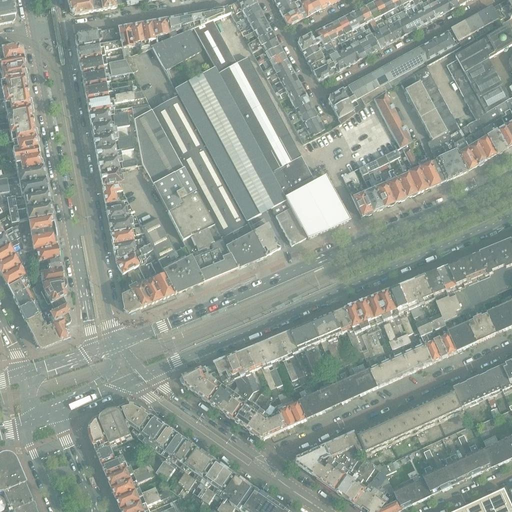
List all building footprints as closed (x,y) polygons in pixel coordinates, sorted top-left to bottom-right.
[(100,12),(98,0),(91,0),(68,5),(70,14),(69,14),(74,17),(79,16),(92,14),(96,13),(100,12)] [(114,0),(98,0),(100,12),(116,9),(116,7),(114,0)] [(231,18),(235,15),(236,15),(256,4),(253,0),(242,0),(225,9),(229,16),(230,15),(231,18)] [(278,11),(299,1),(298,1),(297,0),(292,0),(291,1),(290,0),(281,0),(274,4),(278,11)] [(314,14),(306,0),(297,0),(298,1),(299,0),(302,0),(303,2),(300,4),(302,8),(307,18),(314,14)] [(322,11),(315,0),(306,0),(314,14),(322,11)] [(329,7),(325,0),(315,0),(322,11),(329,7)] [(389,19),(379,0),(373,3),(380,18),(383,16),(386,21),(389,19)] [(397,16),(388,0),(379,0),(389,19),(397,16)] [(403,13),(396,0),(388,0),(397,16),(403,13)] [(409,3),(406,0),(396,0),(403,13),(408,10),(410,16),(414,14),(417,12),(416,9),(412,11),(411,9),(410,7),(414,5),(412,1),(409,3)] [(418,5),(415,0),(406,0),(409,3),(412,1),(414,5),(410,7),(411,9),(418,5)] [(443,16),(436,2),(430,6),(427,0),(426,0),(424,0),(425,1),(436,20),(443,16)] [(451,12),(445,0),(434,0),(435,1),(438,0),(439,0),(440,0),(436,2),(443,16),(451,12)] [(459,7),(455,0),(445,0),(451,12),(459,7)] [(511,11),(511,0),(506,0),(506,1),(490,10),(496,21),(499,26),(504,23),(498,11),(509,5),(511,11)] [(282,18),(302,8),(300,4),(299,1),(278,11),(282,18)] [(425,1),(421,3),(418,5),(428,24),(436,20),(425,1)] [(15,17),(12,2),(0,4),(0,26),(12,24),(14,21),(14,17),(15,17)] [(380,18),(373,3),(365,7),(375,27),(382,23),(380,18)] [(237,19),(235,15),(231,18),(235,24),(259,11),(256,4),(236,15),(241,12),(243,16),(237,19)] [(428,24),(418,5),(411,9),(412,11),(416,9),(417,12),(414,14),(421,28),(428,24)] [(375,27),(365,7),(358,11),(366,25),(369,23),(372,29),(375,27)] [(307,18),(302,8),(282,18),(286,26),(290,27),(307,18)] [(212,23),(229,16),(225,9),(222,10),(201,14),(204,28),(212,24),(212,23)] [(496,21),(490,10),(490,9),(478,16),(487,33),(493,30),(490,24),(496,21)] [(421,28),(414,14),(410,16),(408,10),(403,13),(397,16),(400,22),(407,18),(413,32),(421,28)] [(249,26),(263,18),(259,11),(235,24),(236,26),(238,25),(239,27),(241,30),(248,26),(249,26)] [(366,25),(358,11),(351,14),(361,34),(364,32),(362,27),(366,25)] [(194,32),(204,28),(201,14),(188,17),(191,33),(194,32)] [(361,34),(351,14),(344,18),(351,32),(355,31),(357,33),(353,35),(354,38),(361,34)] [(413,32),(407,18),(400,22),(397,16),(389,19),(386,21),(382,23),(385,28),(393,43),(413,32)] [(487,33),(478,16),(464,23),(474,41),(487,33)] [(191,33),(188,17),(175,19),(177,33),(180,32),(181,31),(182,36),(191,33)] [(243,38),(267,25),(263,18),(249,26),(251,30),(241,35),(243,38)] [(351,32),(344,18),(337,22),(347,41),(354,38),(353,35),(352,34),(350,35),(351,36),(349,37),(348,34),(351,32)] [(177,33),(175,19),(165,21),(168,36),(169,41),(175,39),(174,34),(177,33)] [(168,36),(165,21),(151,23),(154,38),(168,36)] [(347,41),(337,22),(329,26),(337,40),(339,44),(337,44),(338,46),(340,45),(347,41)] [(154,38),(151,23),(140,26),(144,52),(145,53),(149,51),(148,43),(154,42),(154,38)] [(393,43),(385,28),(382,23),(375,27),(386,47),(393,43)] [(474,41),(464,23),(450,31),(460,49),(474,41)] [(269,100),(247,59),(246,60),(243,54),(232,60),(212,24),(204,28),(194,32),(202,46),(214,69),(239,116),(269,100)] [(256,40),(271,33),(267,25),(243,38),(244,38),(246,41),(255,37),(256,40)] [(144,52),(140,26),(128,28),(132,46),(139,44),(140,52),(141,54),(145,53),(144,52)] [(337,40),(329,26),(323,29),(333,48),(336,47),(333,42),(337,40)] [(386,47),(375,27),(372,29),(375,34),(371,35),(379,51),(386,47)] [(130,58),(128,49),(133,48),(132,46),(128,28),(118,30),(121,43),(122,49),(122,51),(123,54),(124,60),(125,62),(129,69),(132,75),(137,72),(130,58)] [(492,72),(492,71),(493,70),(487,60),(511,46),(511,38),(506,28),(455,58),(457,61),(456,61),(461,70),(465,78),(469,85),(474,94),(478,101),(482,108),(485,116),(495,110),(505,104),(504,103),(509,101),(493,72),(492,72)] [(333,48),(323,29),(315,33),(321,43),(323,47),(325,50),(326,52),(333,48)] [(121,43),(118,30),(78,37),(77,37),(74,41),(75,41),(76,50),(121,43)] [(379,51),(371,35),(371,36),(368,30),(364,32),(361,34),(372,55),(379,51)] [(460,49),(450,31),(437,38),(445,52),(450,50),(452,53),(460,49)] [(200,54),(197,49),(202,46),(194,32),(191,33),(182,36),(180,37),(175,39),(169,41),(154,47),(151,48),(151,49),(164,73),(180,65),(200,54)] [(250,52),(275,40),(271,33),(256,40),(247,45),(250,52)] [(321,43),(315,33),(298,42),(297,45),(301,53),(321,43)] [(372,55),(361,34),(354,38),(365,59),(372,55)] [(365,59),(354,38),(347,41),(358,63),(365,59)] [(437,38),(427,44),(435,58),(445,52),(437,38)] [(264,54),(278,47),(275,40),(250,52),(252,55),(262,50),(264,54)] [(358,63),(347,41),(340,45),(341,47),(344,45),(346,48),(343,50),(351,66),(358,63)] [(104,59),(103,53),(122,49),(121,43),(76,50),(79,64),(79,63),(104,59)] [(325,50),(323,47),(321,43),(301,53),(305,60),(325,50)] [(427,44),(418,49),(426,63),(435,58),(427,44)] [(262,65),(282,54),(278,47),(264,54),(259,57),(261,61),(257,63),(259,67),(262,65)] [(351,66),(343,50),(339,52),(336,47),(333,48),(344,70),(351,66)] [(24,66),(21,51),(17,48),(0,51),(3,69),(22,66),(22,68),(22,66),(24,66)] [(344,70),(333,48),(326,52),(328,57),(328,58),(329,58),(330,61),(332,64),(337,74),(344,70)] [(418,49),(408,54),(418,73),(425,68),(428,67),(426,63),(418,49)] [(323,59),(328,57),(326,52),(325,50),(305,60),(308,67),(323,59)] [(286,61),(282,54),(262,65),(266,72),(286,61)] [(408,54),(399,59),(409,79),(414,76),(418,73),(408,54)] [(312,75),(332,64),(330,61),(325,63),(324,61),(329,58),(328,58),(328,57),(323,59),(308,67),(312,75)] [(129,69),(125,62),(105,65),(104,59),(79,63),(81,77),(107,72),(109,72),(129,69)] [(399,59),(389,65),(397,79),(398,78),(401,84),(409,79),(399,59)] [(266,80),(290,68),(286,61),(263,74),(266,80)] [(461,70),(456,61),(445,67),(450,76),(461,70)] [(332,77),(330,71),(332,70),(335,75),(337,74),(332,64),(312,75),(316,82),(320,83),(332,77)] [(389,65),(380,70),(391,90),(400,84),(401,84),(398,78),(397,79),(389,65)] [(0,83),(26,78),(25,72),(23,71),(22,68),(22,66),(3,69),(0,70),(1,75),(0,75),(0,76),(1,82),(0,82),(0,83)] [(279,83),(294,75),(290,68),(266,80),(270,87),(274,85),(272,82),(277,79),(279,83)] [(425,68),(418,73),(414,76),(418,84),(430,77),(425,68)] [(109,85),(108,79),(110,78),(110,79),(132,75),(129,69),(109,72),(107,72),(81,77),(83,90),(109,85)] [(271,175),(239,116),(214,69),(174,91),(178,98),(265,259),(280,250),(267,227),(266,227),(263,221),(252,227),(249,221),(266,213),(271,210),(275,218),(279,225),(278,225),(291,248),(306,240),(284,199),(271,175)] [(391,90),(380,70),(370,75),(378,89),(382,96),(385,94),(391,90)] [(461,70),(450,76),(454,84),(465,78),(461,70)] [(274,95),(298,82),(294,75),(279,83),(281,86),(276,89),(274,85),(270,87),(274,95)] [(332,110),(353,98),(355,102),(367,95),(378,89),(370,75),(328,98),(327,102),(332,110)] [(422,91),(418,84),(414,76),(409,79),(401,84),(400,84),(431,142),(427,144),(435,161),(432,163),(430,164),(440,186),(442,184),(445,183),(467,173),(456,152),(455,152),(447,138),(443,130),(439,122),(435,115),(431,107),(427,99),(422,91)] [(434,85),(430,77),(418,84),(422,91),(434,85)] [(27,92),(26,86),(27,85),(26,78),(0,83),(3,101),(15,99),(14,94),(27,92)] [(469,85),(465,78),(454,84),(458,92),(469,85)] [(287,97),(301,89),(298,82),(274,95),(278,101),(281,100),(279,97),(285,93),(287,97)] [(132,95),(130,87),(112,90),(112,91),(110,91),(109,85),(83,90),(86,103),(107,99),(106,95),(110,94),(111,98),(132,95)] [(439,93),(434,85),(422,91),(427,99),(439,93)] [(474,94),(469,85),(458,92),(463,99),(474,94)] [(309,103),(303,93),(301,89),(287,97),(289,100),(294,111),(309,103)] [(353,98),(332,110),(340,125),(340,126),(355,115),(361,111),(365,108),(364,107),(373,101),(399,150),(400,150),(401,150),(402,150),(410,145),(412,144),(385,94),(382,96),(378,89),(367,95),(355,102),(353,98)] [(32,108),(31,102),(30,102),(28,101),(27,92),(14,94),(15,99),(3,101),(5,113),(32,108)] [(112,105),(145,100),(142,93),(132,95),(111,98),(111,101),(109,101),(110,103),(108,103),(107,99),(86,103),(85,103),(88,116),(112,112),(114,111),(112,105)] [(443,101),(439,93),(427,99),(431,107),(443,101)] [(474,94),(463,99),(467,107),(478,101),(474,94)] [(265,259),(178,98),(151,112),(180,164),(236,271),(265,259)] [(300,159),(269,100),(239,116),(271,175),(284,199),(314,183),(300,159)] [(447,109),(443,101),(431,107),(435,115),(447,109)] [(478,101),(467,107),(471,115),(482,108),(478,101)] [(290,122),(312,110),(309,103),(294,111),(296,115),(294,116),(293,115),(288,118),(290,122)] [(511,116),(509,111),(505,104),(495,110),(511,141),(511,116)] [(236,271),(180,164),(151,112),(148,106),(131,108),(133,120),(142,167),(167,215),(185,248),(189,257),(203,284),(236,271)] [(19,124),(32,122),(31,116),(33,115),(32,108),(5,113),(8,125),(6,125),(6,124),(0,125),(0,132),(2,132),(7,131),(9,130),(9,129),(20,127),(19,124)] [(109,124),(109,118),(112,118),(113,123),(133,120),(131,108),(114,111),(112,112),(88,116),(90,128),(109,124)] [(482,108),(471,115),(475,122),(477,121),(479,120),(481,123),(487,119),(485,116),(482,108)] [(447,109),(435,115),(439,122),(451,116),(447,109)] [(302,125),(316,117),(312,110),(290,122),(292,126),(300,121),(302,125)] [(511,146),(511,141),(495,110),(485,116),(487,119),(481,123),(479,120),(477,121),(482,130),(496,156),(511,146)] [(451,116),(439,122),(443,130),(455,123),(451,116)] [(298,136),(320,124),(316,117),(302,125),(304,129),(299,132),(298,131),(296,133),(298,136)] [(142,167),(133,120),(113,123),(113,127),(111,127),(112,130),(110,130),(109,124),(90,128),(92,140),(93,140),(95,151),(95,152),(97,162),(97,163),(99,175),(124,171),(142,167)] [(496,156),(482,130),(477,121),(475,122),(467,127),(486,162),(496,156)] [(37,138),(36,131),(33,131),(32,122),(19,124),(20,127),(9,129),(9,130),(10,135),(11,142),(12,142),(37,138)] [(459,131),(455,123),(443,130),(447,138),(457,133),(459,131)] [(325,135),(325,134),(324,132),(323,130),(320,124),(298,136),(303,146),(307,144),(303,138),(307,136),(310,140),(311,139),(312,141),(321,137),(325,135)] [(486,162),(467,127),(459,131),(457,133),(476,168),(486,162)] [(476,168),(457,133),(447,138),(455,152),(456,152),(467,173),(476,168)] [(37,151),(36,146),(38,144),(37,138),(12,142),(13,150),(12,150),(14,161),(25,159),(24,153),(37,151)] [(428,191),(416,164),(416,163),(418,162),(414,154),(412,155),(410,151),(412,150),(410,145),(402,150),(410,168),(405,170),(417,195),(428,191)] [(41,162),(39,161),(37,151),(24,153),(25,159),(14,161),(16,173),(42,168),(43,168),(41,162)] [(417,195),(405,170),(396,152),(385,157),(388,164),(397,160),(401,168),(399,169),(402,175),(395,178),(405,200),(417,195)] [(395,178),(388,164),(385,157),(374,162),(378,170),(386,166),(390,173),(387,174),(390,180),(384,182),(394,205),(405,200),(395,178)] [(440,186),(430,164),(427,159),(416,164),(428,191),(440,186)] [(394,205),(384,182),(378,170),(374,162),(364,168),(368,176),(372,174),(375,179),(376,181),(380,179),(382,183),(373,187),(383,210),(394,205)] [(0,188),(45,180),(42,168),(16,173),(17,178),(0,181),(0,188)] [(383,210),(373,187),(368,176),(364,168),(358,170),(367,190),(362,192),(372,214),(383,210)] [(121,185),(119,176),(125,175),(124,171),(99,175),(101,188),(121,185)] [(372,214),(362,192),(353,173),(342,178),(345,184),(352,180),(358,194),(353,196),(352,194),(349,195),(361,219),(372,214)] [(350,223),(325,177),(314,183),(284,199),(306,240),(307,241),(350,223)] [(47,193),(45,180),(0,188),(0,198),(2,201),(6,201),(14,199),(23,198),(47,193)] [(126,202),(118,186),(121,185),(101,188),(104,205),(126,202)] [(49,205),(47,193),(23,198),(24,207),(16,208),(14,199),(6,201),(7,206),(8,211),(8,212),(16,211),(25,210),(49,205)] [(139,228),(126,202),(104,205),(109,233),(139,228)] [(51,217),(49,205),(25,210),(27,219),(18,221),(16,211),(8,212),(9,217),(10,225),(18,224),(24,223),(51,217)] [(0,236),(11,230),(19,229),(18,224),(10,225),(9,217),(0,222),(0,236)] [(54,233),(51,217),(24,223),(26,235),(41,232),(41,236),(54,233)] [(179,262),(157,220),(140,229),(143,236),(145,239),(152,253),(156,260),(174,296),(197,287),(203,284),(189,257),(183,260),(179,262)] [(133,238),(143,236),(140,229),(139,228),(109,233),(112,245),(133,241),(133,238)] [(16,241),(20,239),(20,236),(19,229),(11,230),(0,236),(0,249),(9,245),(16,241)] [(57,247),(54,233),(41,236),(41,232),(26,235),(20,236),(20,239),(22,247),(23,253),(30,252),(35,251),(57,247)] [(0,263),(14,255),(11,249),(18,245),(16,241),(20,239),(16,241),(9,245),(0,249),(0,263)] [(154,261),(150,254),(152,253),(145,239),(141,241),(144,248),(115,263),(115,264),(121,276),(126,274),(133,271),(138,268),(138,269),(145,266),(150,264),(154,261)] [(115,263),(144,248),(141,241),(139,241),(134,242),(133,241),(112,245),(114,257),(115,263)] [(482,302),(484,306),(499,300),(497,296),(511,289),(511,241),(511,242),(425,278),(435,301),(440,315),(445,324),(464,316),(462,311),(476,304),(482,302)] [(20,266),(16,260),(24,256),(23,253),(22,247),(17,250),(18,253),(14,255),(0,263),(0,275),(1,277),(20,266)] [(60,265),(57,247),(35,251),(37,264),(43,263),(44,268),(60,265)] [(22,270),(31,265),(31,260),(20,266),(1,277),(6,288),(26,277),(22,270)] [(174,296),(156,260),(154,261),(150,264),(156,276),(151,278),(162,301),(174,296)] [(63,282),(60,265),(44,268),(32,270),(33,272),(35,287),(39,286),(63,282)] [(162,301),(151,278),(145,266),(138,269),(144,281),(139,284),(140,286),(150,306),(162,301)] [(150,306),(140,286),(137,287),(135,284),(139,282),(133,271),(126,274),(134,288),(128,291),(137,311),(150,306)] [(30,289),(27,284),(29,283),(26,277),(6,288),(12,298),(27,290),(30,289)] [(435,301),(425,278),(415,282),(419,294),(415,296),(420,307),(428,304),(430,308),(435,306),(434,302),(435,301)] [(66,297),(63,292),(65,290),(63,282),(39,286),(39,287),(41,293),(43,293),(52,310),(54,312),(66,306),(67,305),(66,297)] [(420,307),(415,296),(419,294),(415,282),(400,289),(410,311),(412,315),(414,320),(419,318),(421,323),(426,321),(422,311),(421,311),(420,307)] [(137,311),(128,291),(127,289),(120,293),(121,299),(124,312),(128,315),(137,311)] [(405,313),(410,311),(400,289),(388,293),(400,318),(406,334),(408,337),(413,335),(414,337),(419,335),(417,331),(413,332),(405,313)] [(34,304),(30,295),(27,290),(12,298),(19,312),(34,304)] [(401,336),(395,320),(400,318),(388,293),(378,297),(390,325),(397,341),(401,350),(406,347),(411,345),(411,344),(408,337),(406,334),(401,336)] [(397,341),(390,325),(378,297),(367,302),(378,326),(382,325),(383,328),(390,344),(397,341)] [(386,346),(378,326),(367,302),(356,307),(366,331),(367,335),(374,350),(381,348),(386,346)] [(498,336),(488,315),(484,306),(482,302),(476,304),(462,311),(464,316),(468,325),(477,345),(498,336)] [(511,329),(511,303),(488,315),(498,336),(511,329)] [(41,316),(34,304),(19,312),(25,324),(41,316)] [(64,328),(69,325),(70,322),(67,316),(68,315),(69,313),(66,306),(54,312),(52,310),(43,315),(58,344),(70,339),(64,328)] [(366,331),(356,307),(345,311),(355,336),(360,334),(367,350),(368,353),(374,350),(367,335),(364,336),(362,333),(366,331)] [(362,352),(355,336),(345,311),(334,316),(342,336),(347,334),(356,356),(351,358),(354,364),(365,360),(363,355),(362,352)] [(58,344),(43,315),(41,316),(25,324),(26,324),(27,325),(26,325),(38,347),(39,349),(42,350),(44,349),(58,344)] [(445,324),(440,315),(428,320),(433,331),(436,332),(441,330),(446,328),(445,324)] [(347,360),(338,338),(342,336),(334,316),(323,320),(343,369),(354,364),(351,358),(347,360)] [(343,369),(323,320),(312,325),(321,344),(324,353),(329,351),(338,371),(343,369)] [(426,321),(421,323),(415,325),(417,331),(419,335),(421,339),(427,336),(432,334),(433,331),(428,320),(426,321)] [(326,369),(316,346),(321,344),(312,325),(302,329),(319,371),(326,369)] [(477,345),(468,325),(449,334),(457,354),(477,345)] [(457,354),(449,334),(446,328),(441,330),(445,338),(441,339),(449,357),(457,354)] [(319,371),(302,329),(291,334),(299,354),(304,352),(316,381),(322,378),(319,371)] [(304,378),(295,356),(299,354),(291,334),(280,338),(290,361),(293,359),(294,360),(290,362),(291,364),(298,380),(301,387),(307,384),(304,378)] [(443,360),(435,342),(430,344),(427,336),(421,339),(424,346),(433,365),(443,360)] [(286,362),(290,361),(280,338),(269,343),(278,363),(282,361),(292,383),(298,380),(291,364),(287,365),(286,362)] [(449,357),(441,339),(435,342),(443,360),(449,357)] [(411,374),(401,350),(397,341),(390,344),(389,345),(392,352),(385,356),(381,348),(374,350),(368,353),(363,355),(365,360),(370,372),(378,389),(411,374)] [(433,365),(424,346),(419,349),(416,342),(411,344),(411,345),(414,351),(422,370),(433,365)] [(276,370),(281,368),(278,363),(269,343),(259,347),(276,389),(279,396),(277,396),(278,397),(283,395),(288,393),(286,389),(284,390),(276,370)] [(276,389),(259,347),(248,352),(256,372),(261,370),(270,392),(276,389)] [(422,370),(414,351),(409,353),(406,347),(401,350),(411,374),(422,370)] [(252,374),(256,372),(248,352),(238,356),(247,378),(250,377),(251,380),(248,381),(253,394),(259,391),(252,374)] [(247,378),(238,356),(226,361),(233,378),(239,392),(253,394),(248,381),(247,378)] [(233,378),(226,361),(214,366),(217,373),(219,377),(222,383),(233,378)] [(511,364),(493,373),(498,382),(503,393),(504,395),(511,391),(511,364)] [(210,380),(208,377),(217,373),(214,366),(183,379),(180,382),(182,385),(186,386),(187,389),(188,389),(195,394),(202,384),(210,380)] [(378,389),(370,372),(366,373),(363,366),(358,368),(369,393),(378,389)] [(369,393),(358,368),(353,371),(356,378),(352,380),(360,398),(369,393)] [(503,393),(498,382),(493,373),(484,377),(493,398),(503,393)] [(360,398),(352,380),(348,382),(346,376),(345,374),(340,376),(339,374),(333,376),(333,375),(326,378),(328,381),(334,379),(337,386),(331,389),(330,387),(325,389),(334,409),(360,398)] [(493,398),(484,377),(467,385),(471,393),(477,390),(483,402),(493,398)] [(209,404),(222,386),(212,379),(210,380),(202,384),(195,394),(200,397),(209,404)] [(483,402),(477,390),(471,393),(467,385),(456,390),(456,391),(454,392),(463,411),(483,402)] [(230,405),(236,396),(222,386),(209,404),(219,411),(225,402),(230,405)] [(334,409),(325,389),(320,391),(321,393),(313,397),(309,388),(308,387),(303,389),(305,392),(300,395),(303,402),(299,403),(307,422),(334,409)] [(234,422),(246,403),(253,394),(239,392),(236,396),(230,405),(225,402),(219,411),(234,422)] [(463,411),(454,392),(445,396),(444,395),(438,397),(439,399),(430,403),(439,422),(455,415),(463,411)] [(307,422),(299,403),(294,405),(288,393),(283,395),(297,426),(307,422)] [(261,412),(261,411),(254,406),(259,399),(253,394),(246,403),(234,422),(243,428),(250,418),(255,421),(261,412)] [(297,426),(283,395),(278,397),(277,396),(274,395),(272,395),(274,401),(279,399),(284,410),(279,412),(281,417),(287,430),(297,426)] [(257,438),(271,418),(278,407),(268,401),(261,411),(261,412),(255,421),(250,418),(243,428),(257,438)] [(439,422),(430,403),(421,407),(420,405),(414,408),(415,410),(406,414),(415,433),(439,422)] [(126,424),(136,408),(135,407),(132,407),(125,409),(116,412),(120,421),(116,423),(120,432),(124,441),(132,438),(129,430),(126,424)] [(138,439),(152,418),(141,410),(136,408),(126,424),(129,430),(131,429),(134,431),(132,435),(138,439)] [(124,441),(120,432),(116,423),(120,421),(116,412),(113,413),(99,420),(116,460),(137,452),(132,438),(124,441)] [(415,433),(406,414),(397,418),(396,416),(390,419),(391,421),(381,425),(391,444),(415,433)] [(287,430),(281,417),(274,420),(271,418),(257,438),(261,441),(264,441),(270,438),(287,430)] [(161,457),(176,435),(152,418),(138,439),(137,440),(161,457)] [(116,460),(99,420),(94,422),(90,428),(89,432),(90,439),(102,466),(116,460)] [(391,444),(381,425),(373,429),(372,427),(366,430),(366,432),(357,436),(356,437),(363,454),(365,453),(366,455),(391,444)] [(171,465),(180,452),(187,443),(176,435),(161,457),(152,470),(154,472),(157,476),(162,479),(170,467),(166,465),(168,462),(171,465)] [(363,454),(356,437),(355,435),(339,442),(344,454),(356,449),(359,456),(363,454)] [(511,461),(511,438),(506,442),(503,435),(499,437),(502,444),(499,445),(495,438),(484,443),(487,451),(483,452),(492,471),(511,461)] [(492,471),(483,452),(483,451),(479,453),(475,447),(470,449),(464,437),(458,440),(467,459),(459,463),(456,456),(450,459),(462,484),(492,471)] [(344,454),(339,442),(326,448),(332,459),(343,454),(344,454)] [(181,471),(196,449),(187,443),(180,452),(171,465),(174,467),(173,469),(170,467),(162,479),(167,483),(177,468),(180,470),(181,471)] [(332,459),(326,448),(318,451),(324,463),(332,459)] [(183,489),(206,456),(196,449),(181,471),(185,474),(180,483),(178,485),(180,486),(183,489)] [(313,477),(322,463),(324,463),(318,451),(298,460),(297,466),(313,477)] [(462,484),(450,459),(445,461),(449,468),(439,472),(429,451),(424,454),(430,468),(425,470),(428,477),(424,479),(433,498),(462,484)] [(107,479),(138,465),(146,462),(142,458),(138,452),(137,452),(116,460),(102,466),(107,479)] [(336,494),(350,473),(359,460),(350,453),(347,457),(343,454),(332,459),(324,463),(322,463),(313,477),(336,494)] [(196,483),(201,486),(216,463),(206,456),(183,489),(189,493),(196,483)] [(13,511),(31,504),(14,464),(13,461),(10,459),(8,458),(7,458),(4,458),(1,459),(0,459),(0,511),(13,511)] [(346,500),(371,464),(366,460),(354,476),(350,473),(336,494),(346,500)] [(203,502),(225,469),(216,463),(201,486),(205,489),(198,499),(203,502)] [(355,507),(371,483),(368,481),(375,470),(379,473),(382,467),(380,466),(376,467),(371,464),(346,500),(355,507)] [(371,483),(355,507),(362,511),(363,509),(367,511),(388,481),(389,480),(385,477),(397,472),(396,471),(393,467),(391,464),(383,468),(382,467),(379,473),(371,483)] [(131,478),(134,476),(135,480),(154,472),(152,470),(151,466),(149,467),(140,470),(138,465),(107,479),(112,490),(132,481),(131,478)] [(220,499),(236,477),(225,469),(203,502),(202,503),(203,503),(197,511),(211,511),(214,509),(209,506),(216,496),(220,499)] [(141,491),(139,485),(152,480),(152,479),(157,476),(154,472),(135,480),(137,483),(134,485),(132,481),(112,490),(117,501),(141,491)] [(433,498),(424,479),(423,479),(422,475),(417,477),(418,479),(413,481),(423,503),(433,498)] [(226,511),(246,484),(236,477),(220,499),(221,500),(214,509),(211,511),(226,511)] [(380,511),(389,501),(384,498),(387,494),(391,497),(394,494),(394,493),(392,490),(388,481),(367,511),(366,511),(380,511)] [(423,503),(413,481),(407,484),(408,486),(404,488),(403,488),(413,507),(423,503)] [(240,511),(256,491),(246,484),(226,511),(234,511),(236,509),(239,511),(240,511)] [(402,511),(413,507),(403,488),(404,488),(403,486),(398,489),(398,491),(394,493),(394,494),(402,511)] [(121,511),(159,496),(156,490),(142,495),(141,491),(117,501),(121,511)] [(271,511),(276,505),(272,502),(256,491),(240,511),(271,511)] [(511,511),(511,507),(505,491),(483,501),(488,511),(511,511)] [(149,511),(148,508),(170,498),(167,492),(159,496),(121,511),(149,511)] [(402,511),(394,494),(391,497),(389,501),(380,511),(402,511)] [(191,507),(187,505),(180,500),(177,501),(181,511),(191,507)] [(488,511),(483,501),(462,511),(488,511)] [(175,511),(175,509),(172,503),(169,504),(171,509),(164,511),(175,511)]
